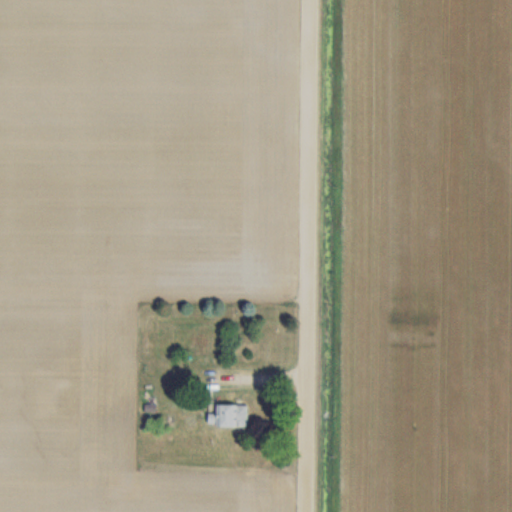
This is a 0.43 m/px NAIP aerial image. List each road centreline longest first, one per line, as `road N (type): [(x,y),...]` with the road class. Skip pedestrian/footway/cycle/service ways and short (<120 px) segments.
road 1 (residential): [(310,511),(314,0)]
road 2 (residential): [(0,314),(94,312),(153,352),(312,380)]
